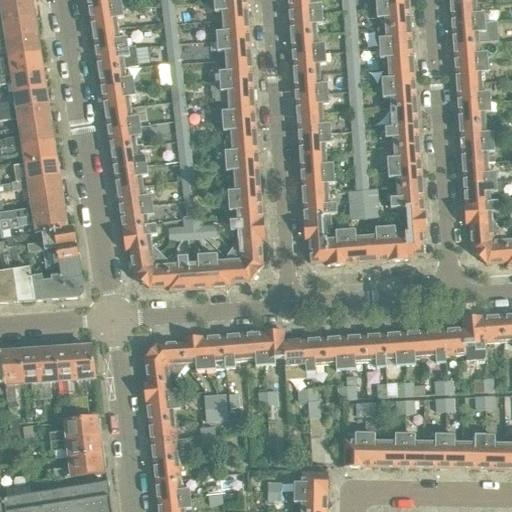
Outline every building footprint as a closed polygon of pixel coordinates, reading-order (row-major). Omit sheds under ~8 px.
[(86,0),(89,15),(122,10),(120,0),(114,1),(114,0),(86,0)] [(197,218),(180,66),(172,0),(161,0),(177,136),(180,161),(187,218),(184,219),(185,230),(169,231),(170,243),(218,239),(217,227),(201,228),(201,217),(197,218)] [(287,0),(289,18),(322,16),(321,6),(316,7),(315,0),(287,0)] [(342,0),(345,34),(347,54),(348,72),(354,161),(357,194),(348,194),(351,222),(379,220),(376,192),(367,193),(365,161),(359,72),(353,0),(342,0)] [(376,1),(376,11),(409,9),(408,0),(381,0),(382,0),(376,1)] [(0,24),(35,19),(32,2),(0,6),(0,24)] [(220,13),(221,23),(248,22),(247,2),(214,4),(214,14),(220,13)] [(450,6),(452,27),(485,25),(484,15),(478,15),(477,4),(450,6)] [(383,20),(384,31),(411,29),(409,9),(376,11),(377,20),(383,20)] [(89,15),(92,34),(119,30),(117,20),(123,19),(122,10),(89,15)] [(289,18),(291,38),(318,36),(317,26),(322,26),(322,16),(289,18)] [(0,42),(37,37),(35,19),(0,24),(0,42)] [(216,34),(217,44),(250,42),(248,22),(221,23),(222,34),(216,34)] [(452,27),(453,47),(480,45),(498,44),(497,24),(485,25),(452,27)] [(412,48),(411,29),(384,31),(378,31),(378,41),(379,51),(412,48)] [(92,34),(95,55),(128,50),(126,40),(121,41),(119,30),(92,34)] [(291,38),(292,58),(325,56),(324,46),(318,47),(318,36),(291,38)] [(37,37),(0,42),(0,50),(7,50),(8,59),(40,54),(37,37)] [(223,54),(224,63),(251,61),(250,42),(217,44),(217,54),(223,54)] [(453,47),(455,67),(487,65),(487,55),(481,55),(480,45),(453,47)] [(386,60),(387,70),(414,68),(412,48),(379,51),(380,60),(386,60)] [(95,55),(98,75),(125,70),(139,68),(136,49),(128,50),(95,55)] [(0,78),(43,72),(40,54),(8,59),(10,69),(0,70),(0,78)] [(292,58),(293,78),(320,76),(320,66),(326,65),(325,56),(292,58)] [(219,74),(219,84),(252,82),(251,61),(224,63),(225,73),(219,74)] [(455,67),(456,87),(483,85),(482,75),(488,74),(487,65),(455,67)] [(381,81),(382,91),(415,88),(414,68),(387,70),(387,80),(381,81)] [(98,75),(101,94),(134,89),(133,79),(127,80),(125,70),(98,75)] [(46,90),(43,72),(0,78),(0,86),(12,85),(14,95),(46,90)] [(293,78),(295,98),(328,96),(327,86),(321,86),(320,76),(293,78)] [(226,93),(227,104),(254,102),(252,82),(219,84),(220,94),(226,93)] [(456,87),(458,107),(490,105),(490,95),(484,95),(483,85),(456,87)] [(389,100),(389,110),(417,108),(415,88),(382,91),(383,100),(389,100)] [(101,94),(104,113),(131,110),(130,99),(135,98),(134,89),(101,94)] [(15,104),(0,106),(0,114),(48,107),(46,90),(14,95),(15,104)] [(295,98),(296,119),(323,116),(323,106),(329,105),(328,96),(295,98)] [(222,114),(222,124),(255,121),(254,102),(227,104),(228,113),(222,114)] [(458,107),(459,127),(486,125),(485,114),(491,114),(490,105),(458,107)] [(51,125),(48,107),(0,114),(0,123),(18,121),(19,130),(51,125)] [(389,110),(391,129),(418,127),(417,108),(389,110)] [(104,113),(108,134),(140,129),(139,118),(133,119),(131,110),(104,113)] [(296,119),(298,139),(331,136),(330,126),(324,126),(323,116),(296,119)] [(229,133),(230,143),(257,141),(255,121),(222,124),(223,134),(229,133)] [(21,139),(0,142),(0,150),(54,143),(53,137),(51,125),(19,130),(21,139)] [(459,127),(460,147),(493,144),(493,135),(486,135),(486,125),(459,127)] [(392,139),(392,151),(420,149),(418,127),(391,129),(385,130),(386,140),(392,139)] [(108,134),(111,154),(137,150),(136,138),(142,138),(140,129),(108,134)] [(298,139),(299,159),(326,156),(325,146),(331,145),(331,136),(298,139)] [(230,143),(224,144),(225,164),(259,162),(257,141),(230,143)] [(57,160),(54,143),(0,150),(0,159),(2,159),(24,156),(25,165),(57,160)] [(460,147),(462,167),(489,165),(488,164),(495,164),(493,144),(460,147)] [(387,161),(388,171),(421,169),(420,149),(392,151),(393,160),(387,161)] [(111,154),(114,172),(146,168),(145,158),(139,159),(137,150),(111,154)] [(299,159),(301,178),(333,176),(333,166),(327,167),(326,156),(299,159)] [(25,166),(14,168),(16,185),(59,178),(58,172),(57,160),(25,165),(25,166)] [(232,173),(233,183),(260,181),(259,162),(225,164),(226,174),(232,173)] [(462,167),(463,187),(496,184),(495,175),(489,176),(489,165),(462,167)] [(114,172),(117,192),(143,188),(142,178),(148,177),(146,168),(114,172)] [(394,180),(395,191),(423,189),(421,169),(388,171),(388,180),(394,180)] [(301,178),(302,199),(329,196),(328,186),(334,185),(333,176),(301,178)] [(59,178),(16,185),(0,187),(0,195),(29,191),(30,200),(62,195),(59,178)] [(228,193),(228,202),(261,200),(260,181),(233,183),(234,193),(228,193)] [(464,206),(464,207),(491,204),(498,204),(503,202),(502,184),(496,184),(463,187),(465,206),(464,206)] [(117,192),(120,212),(152,207),(151,198),(145,199),(143,188),(117,192)] [(391,211),(396,211),(424,208),(423,189),(395,191),(396,200),(390,200),(391,211)] [(65,213),(62,195),(30,200),(32,210),(0,214),(0,217),(1,223),(8,222),(65,213)] [(302,199),(304,219),(330,217),(336,216),(336,206),(330,207),(329,196),(302,199)] [(235,213),(236,222),(263,221),(261,200),(228,202),(229,213),(235,213)] [(464,207),(466,226),(493,224),(492,214),(498,214),(498,204),(491,204),(464,207)] [(120,212),(123,232),(149,227),(148,218),(154,217),(152,207),(120,212)] [(400,223),(401,235),(406,235),(408,258),(424,257),(422,235),(426,234),(425,214),(424,214),(424,208),(396,211),(397,224),(400,223)] [(67,230),(65,213),(8,222),(9,230),(34,226),(36,235),(67,230)] [(310,265),(327,264),(325,241),(329,241),(329,232),(332,231),(330,217),(304,219),(304,222),(305,243),(309,243),(310,265)] [(238,243),(261,242),(265,241),(263,220),(263,221),(236,222),(230,223),(231,233),(237,233),(238,243)] [(471,253),(479,260),(500,232),(493,224),(466,226),(466,227),(470,227),(472,253),(471,253)] [(126,253),(129,252),(153,249),(151,238),(157,237),(155,227),(149,227),(123,232),(122,232),(126,253)] [(43,244),(27,247),(28,255),(43,253),(43,252),(76,247),(73,229),(67,230),(36,235),(36,237),(42,236),(43,244)] [(385,230),(387,263),(408,262),(408,258),(406,235),(401,235),(395,235),(395,229),(385,230)] [(375,237),(366,238),(367,264),(387,263),(385,230),(375,231),(375,237)] [(355,232),(345,233),(348,266),(367,264),(366,238),(355,238),(355,232)] [(487,266),(507,265),(505,242),(506,242),(506,238),(500,232),(479,260),(487,266)] [(325,241),(327,264),(327,268),(348,266),(345,233),(335,234),(335,240),(329,241),(325,241)] [(12,239),(2,240),(3,244),(7,244),(8,249),(14,248),(13,244),(12,239)] [(238,243),(232,251),(257,276),(263,268),(261,242),(238,243)] [(3,274),(0,274),(0,305),(17,304),(8,249),(7,244),(3,244),(0,244),(0,259),(1,259),(3,274)] [(76,247),(43,252),(43,253),(46,272),(59,270),(61,279),(65,282),(81,280),(76,247)] [(34,303),(29,274),(28,270),(20,271),(16,248),(14,248),(8,249),(17,304),(34,303)] [(133,278),(141,284),(160,256),(153,249),(129,252),(134,278),(133,278)] [(226,258),(227,262),(228,261),(230,285),(250,283),(250,284),(257,276),(232,251),(226,258)] [(149,290),(168,289),(167,266),(168,266),(168,262),(160,256),(141,284),(149,291),(149,290)] [(216,256),(207,257),(210,290),(230,289),(230,285),(228,261),(227,262),(217,262),(216,256)] [(198,264),(188,264),(190,291),(210,290),(207,257),(197,258),(198,264)] [(167,266),(168,289),(169,293),(190,291),(188,264),(187,264),(187,258),(177,259),(178,265),(168,266),(167,266)] [(83,295),(81,280),(65,282),(61,279),(59,270),(46,272),(47,283),(43,284),(42,277),(31,279),(30,274),(29,274),(34,303),(79,299),(83,295)] [(511,316),(502,317),(504,345),(511,344),(511,316)] [(502,317),(483,319),(485,346),(504,345),(502,317)] [(462,320),(462,330),(464,348),(465,348),(475,347),(475,353),(485,352),(485,346),(483,319),(483,318),(462,320)] [(462,330),(443,332),(445,359),(466,357),(465,348),(464,348),(462,330)] [(443,332),(423,333),(425,360),(435,359),(436,365),(446,365),(445,359),(443,332)] [(262,334),(262,335),(265,368),(275,367),(274,361),(284,360),(285,360),(284,343),(283,333),(262,334)] [(423,333),(403,335),(405,367),(415,367),(415,361),(425,360),(423,333)] [(262,335),(243,336),(245,363),(255,362),(255,368),(265,368),(262,335)] [(403,335),(384,336),(386,363),(395,362),(396,368),(405,367),(403,335)] [(243,336),(223,338),(225,364),(224,364),(224,371),(235,370),(235,364),(245,363),(243,336)] [(384,336),(363,337),(365,364),(376,363),(376,370),(387,369),(386,363),(384,336)] [(363,337),(344,339),(346,372),(355,371),(355,365),(365,364),(363,337)] [(223,338),(203,339),(206,372),(215,371),(215,365),(224,364),(225,364),(223,338)] [(182,340),(183,344),(184,367),(186,367),(195,366),(196,373),(206,372),(203,339),(182,340)] [(344,339),(324,340),(325,367),(335,366),(336,373),(346,372),(344,339)] [(324,340),(304,342),(306,375),(316,374),(315,368),(325,367),(324,340)] [(304,342),(284,343),(285,360),(284,360),(285,382),(307,381),(306,375),(304,342)] [(157,346),(151,354),(180,375),(186,367),(184,367),(183,344),(157,346)] [(79,350),(73,350),(80,418),(88,417),(87,408),(86,398),(88,398),(86,382),(95,381),(91,349),(89,349),(89,347),(79,347),(79,350)] [(65,348),(54,349),(58,384),(67,383),(69,400),(69,399),(71,419),(80,418),(73,350),(66,351),(65,348)] [(44,352),(36,353),(43,401),(52,401),(51,384),(58,384),(54,349),(43,350),(44,352)] [(30,351),(18,352),(22,386),(32,386),(33,402),(43,401),(36,353),(30,353),(30,351)] [(8,355),(1,355),(7,400),(6,401),(7,404),(8,404),(8,410),(17,409),(15,387),(22,386),(18,352),(8,353),(8,355)] [(145,362),(147,384),(171,382),(171,383),(174,383),(180,375),(151,354),(144,361),(145,362)] [(492,381),(484,382),(484,395),(493,394),(492,381)] [(146,406),(179,402),(178,392),(172,392),(171,383),(171,382),(147,384),(143,385),(146,406)] [(484,395),(484,382),(475,382),(476,395),(484,395)] [(453,383),(444,384),(445,397),(453,396),(453,383)] [(445,397),(444,384),(435,384),(436,397),(445,397)] [(413,385),(404,386),(405,399),(413,398),(413,385)] [(405,399),(404,386),(396,386),(396,399),(405,399)] [(378,387),(379,400),(387,400),(386,387),(378,387)] [(347,402),(347,389),(338,389),(339,402),(347,402)] [(355,389),(347,389),(347,402),(356,401),(355,389)] [(300,404),(308,404),(307,391),(299,391),(300,404)] [(307,391),(308,404),(308,420),(310,420),(311,439),(325,439),(325,420),(320,420),(319,403),(317,403),(316,391),(307,391)] [(276,393),(268,394),(269,408),(277,407),(276,393)] [(269,408),(268,394),(258,395),(260,408),(269,408)] [(238,396),(229,397),(231,410),(239,410),(238,396)] [(225,397),(205,399),(207,424),(227,423),(225,397)] [(493,398),(485,399),(485,412),(494,412),(493,398)] [(485,412),(485,399),(476,399),(477,413),(485,412)] [(445,415),(445,401),(436,402),(437,415),(445,415)] [(453,401),(445,401),(445,415),(454,414),(453,401)] [(146,406),(148,425),(175,422),(174,412),(180,411),(179,402),(146,406)] [(406,417),(405,403),(397,404),(397,417),(406,417)] [(413,403),(405,403),(406,417),(414,416),(413,403)] [(366,419),(365,405),(357,406),(357,419),(366,419)] [(374,405),(365,405),(366,419),(374,419),(374,405)] [(44,414),(45,422),(45,423),(58,421),(57,413),(44,414)] [(10,421),(11,432),(19,431),(18,420),(10,421)] [(49,435),(50,444),(99,438),(98,432),(101,432),(99,421),(97,422),(97,420),(65,424),(66,432),(49,435)] [(148,425),(151,445),(177,442),(175,422),(148,425)] [(32,446),(30,428),(25,429),(23,431),(25,447),(32,446)] [(200,430),(202,439),(214,437),(213,429),(200,430)] [(19,431),(11,432),(8,432),(10,444),(21,443),(19,431)] [(365,469),(365,436),(355,435),(355,442),(344,441),(344,469),(365,469)] [(365,469),(384,469),(385,442),(375,442),(375,436),(365,436),(365,469)] [(384,469),(404,469),(405,436),(395,436),(395,442),(385,442),(384,469)] [(404,469),(424,470),(425,443),(415,443),(415,437),(405,436),(404,469)] [(214,437),(202,439),(203,448),(215,446),(214,437)] [(424,470),(444,470),(445,437),(435,437),(435,443),(425,443),(424,470)] [(444,470),(464,471),(465,444),(455,444),(455,437),(445,437),(444,470)] [(68,452),(69,460),(103,456),(102,445),(100,445),(99,438),(50,444),(40,445),(41,454),(51,453),(51,454),(68,452)] [(464,471),(484,471),(485,438),(475,438),(475,444),(465,444),(464,471)] [(484,471),(504,471),(504,444),(495,444),(495,438),(485,438),(484,471)] [(151,445),(153,464),(180,461),(192,460),(190,441),(177,442),(151,445)] [(103,456),(69,460),(70,469),(48,472),(49,483),(103,475),(102,467),(105,467),(103,456)] [(153,464),(155,485),(182,482),(180,461),(153,464)] [(31,464),(24,465),(23,465),(25,485),(34,484),(31,464)] [(205,470),(206,480),(219,478),(218,468),(205,470)] [(294,485),(294,495),(327,496),(328,474),(300,474),(300,485),(294,485)] [(155,485),(157,505),(190,501),(189,491),(183,492),(182,482),(155,485)] [(110,511),(109,501),(110,501),(108,486),(0,502),(0,511),(110,511)] [(268,486),(268,494),(281,495),(281,486),(268,486)] [(208,491),(209,499),(221,497),(220,489),(208,491)] [(281,495),(268,494),(268,503),(281,503),(281,495)] [(300,504),(299,511),(326,511),(327,496),(294,495),(293,504),(300,504)] [(221,497),(209,499),(210,507),(223,506),(221,497)] [(157,505),(158,511),(185,511),(191,510),(190,501),(157,505)]
